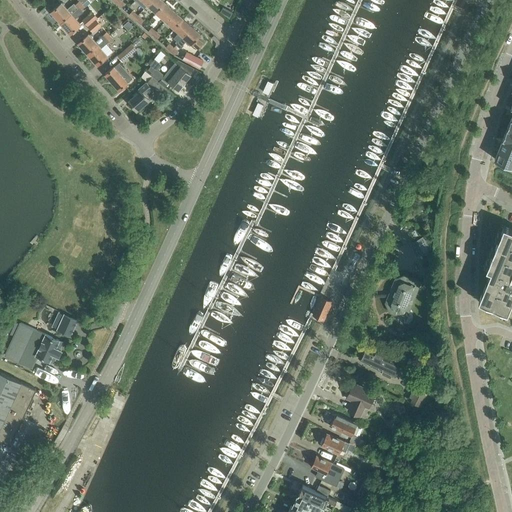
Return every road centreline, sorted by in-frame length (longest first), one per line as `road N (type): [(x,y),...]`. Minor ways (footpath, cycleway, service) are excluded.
road 1 (residential): [(247,511),(281,454),(485,0)]
road 2 (tertiary): [(30,510),(112,366),(197,180)]
road 3 (tertiary): [(197,180),(281,0)]
road 4 (residential): [(142,142),(17,0)]
road 5 (unclassified): [(469,333),(503,511)]
road 6 (unclassified): [(474,180),(465,225),(469,333)]
road 7 (residential): [(142,142),(213,77),(229,42)]
road 8 (residential): [(474,180),(511,52)]
